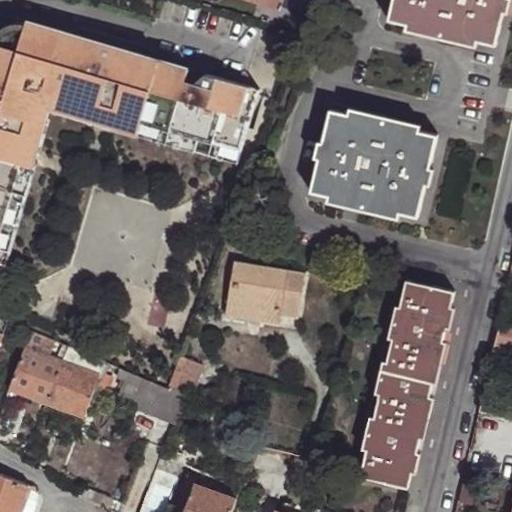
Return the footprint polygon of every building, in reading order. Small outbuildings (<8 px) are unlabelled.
[(194,0),(230,10),(232,0),(194,0)] [(392,0),(388,19),(498,45),(507,0),(392,0)] [(0,50),(2,46),(17,50),(22,34),(55,44),(59,30),(26,21),(15,20),(3,23),(0,25),(0,50)] [(0,233),(41,92),(239,151),(258,88),(204,72),(191,83),(183,81),(187,67),(105,43),(93,55),(84,52),(89,39),(59,30),(55,44),(22,34),(17,50),(2,46),(0,50),(0,233)] [(105,43),(89,39),(84,52),(93,55),(105,43)] [(204,72),(187,67),(183,81),(191,83),(204,72)] [(235,165),(239,151),(41,92),(0,233),(0,249),(9,252),(51,110),(235,165)] [(329,109),(310,192),(418,218),(438,136),(329,109)] [(126,283),(150,290),(158,266),(133,259),(126,283)] [(263,312),(261,321),(280,325),(282,315),(300,319),(307,273),(236,261),(228,306),(263,312)] [(461,297),(408,284),(388,375),(439,388),(461,297)] [(226,316),(261,321),(263,312),(228,306),(226,316)] [(57,343),(30,331),(27,340),(24,349),(50,359),(57,343)] [(511,357),(511,346),(496,343),(494,354),(511,357)] [(60,362),(66,347),(60,344),(55,360),(60,362)] [(98,376),(103,363),(66,347),(60,362),(98,376)] [(50,359),(24,349),(8,390),(45,403),(60,362),(55,360),(50,359)] [(98,376),(60,362),(45,403),(82,417),(98,376)] [(200,370),(177,362),(166,390),(189,398),(200,370)] [(126,381),(129,374),(121,371),(118,378),(126,381)] [(132,406),(143,380),(129,374),(126,381),(118,401),(132,406)] [(439,388),(388,375),(364,482),(410,493),(439,388)] [(189,398),(166,390),(143,380),(132,406),(174,423),(189,398)] [(0,473),(0,511),(17,511),(27,484),(0,473)] [(229,511),(235,498),(193,482),(182,511),(229,511)] [(96,495),(92,504),(108,511),(112,503),(96,495)] [(304,511),(277,502),(273,511),(304,511)]
